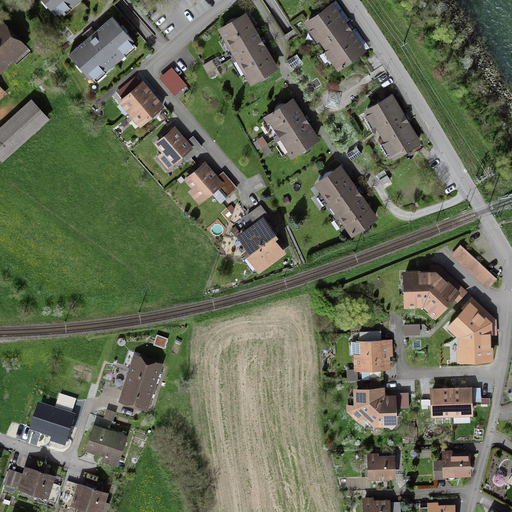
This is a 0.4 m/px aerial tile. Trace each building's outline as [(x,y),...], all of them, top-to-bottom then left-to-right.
[(48,6),(55,14),(71,0),(42,0),(41,1),(46,7),(48,6)] [(338,3),(310,24),(345,72),(374,51),(338,3)] [(245,15),(216,32),(249,87),(278,71),(245,15)] [(82,69),(90,78),(133,40),(126,32),(127,31),(122,25),(121,26),(112,16),(69,54),(77,64),(76,65),(81,70),(82,69)] [(0,96),(4,94),(0,89),(0,64),(21,46),(0,24),(0,96)] [(186,85),(171,68),(161,77),(175,94),(186,85)] [(121,101),(131,112),(152,95),(142,83),(134,90),(133,89),(128,93),(129,94),(121,101)] [(162,106),(152,95),(131,112),(141,124),(149,117),(149,118),(154,114),(153,113),(162,106)] [(421,142),(394,96),(367,111),(394,157),(421,142)] [(292,100),(264,117),(289,157),(317,140),(292,100)] [(47,117),(33,101),(0,130),(0,158),(1,159),(47,117)] [(157,143),(173,162),(182,155),(187,160),(201,148),(192,137),(187,141),(185,138),(183,139),(174,128),(157,143)] [(226,197),(236,189),(222,173),(218,176),(215,173),(213,175),(204,164),(187,179),(203,198),(217,186),(226,197)] [(342,170),(319,187),(353,232),(376,215),(342,170)] [(238,234),(251,252),(272,236),(276,234),(262,216),(238,234)] [(285,253),(272,236),(251,252),(247,255),(260,272),(285,253)] [(469,267),(476,259),(461,244),(453,253),(469,267)] [(476,259),(469,267),(489,286),(497,277),(476,259)] [(421,309),(433,321),(459,293),(435,272),(401,273),(402,310),(421,309)] [(420,323),(404,323),(405,334),(420,334),(420,323)] [(369,370),(370,379),(383,379),(382,368),(387,368),(386,339),(368,340),(367,331),(360,331),(360,341),(351,341),(352,370),(369,370)] [(136,358),(122,398),(147,406),(150,397),(148,396),(156,373),(158,373),(160,366),(136,358)] [(391,396),(383,396),(383,387),(352,389),(352,405),(345,405),(345,411),(363,431),(372,431),(372,427),(387,427),(389,430),(396,424),(397,409),(406,409),(406,393),(391,393),(391,396)] [(451,388),(452,414),(472,413),(470,387),(451,388)] [(452,414),(451,388),(432,388),(433,415),(452,414)] [(112,421),(115,413),(107,410),(104,418),(112,421)] [(61,446),(63,440),(64,441),(71,418),(54,412),(53,416),(39,412),(33,430),(52,437),(50,442),(61,446)] [(87,448),(118,458),(125,436),(108,430),(107,434),(93,430),(87,448)] [(394,475),(393,452),(364,453),(366,477),(394,475)] [(438,476),(466,475),(466,453),(437,453),(438,476)] [(49,486),(53,475),(27,467),(20,487),(41,494),(44,484),(49,486)] [(22,473),(9,468),(5,481),(17,486),(22,473)] [(61,500),(97,511),(104,511),(108,503),(103,501),(107,486),(98,483),(97,489),(67,480),(61,500)] [(396,511),(396,499),(368,500),(368,511),(396,511)] [(422,511),(450,511),(451,502),(423,503),(422,511)]
